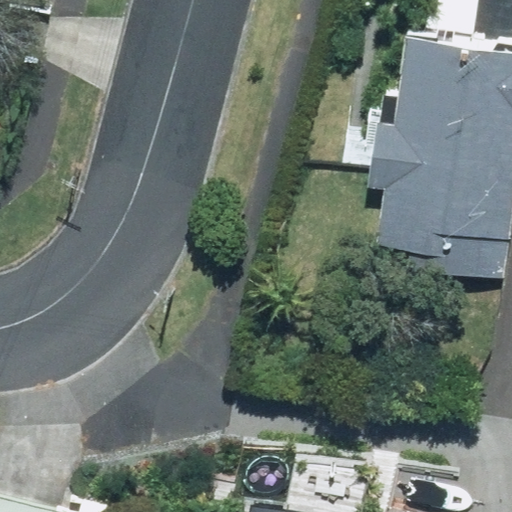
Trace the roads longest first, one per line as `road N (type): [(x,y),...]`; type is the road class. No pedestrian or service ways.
road 1 (unknown): [(86,290),(132,341),(192,375),(511,406)]
road 2 (residential): [(0,324),(24,322),(86,290),(128,239),(175,142),(212,0)]
